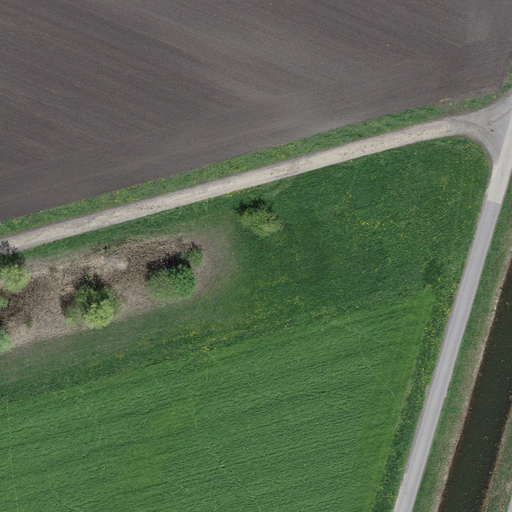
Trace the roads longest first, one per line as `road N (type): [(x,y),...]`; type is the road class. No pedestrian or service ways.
road 1 (track): [(0,248),(511,109)]
road 2 (track): [(402,511),(511,135)]
